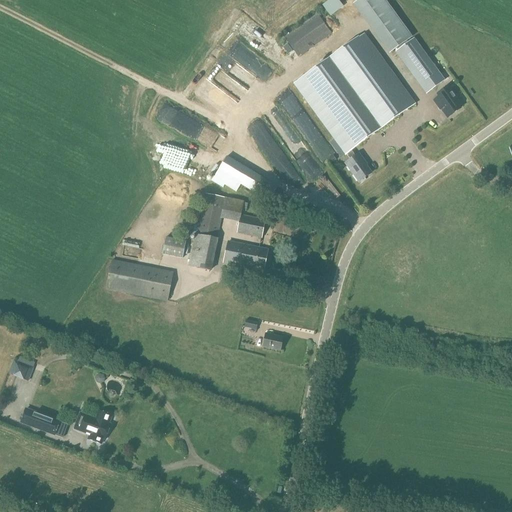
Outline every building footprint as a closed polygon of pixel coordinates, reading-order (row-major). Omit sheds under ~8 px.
[(360,0),(353,5),(389,55),(413,38),(384,0),(360,0)] [(324,14),(331,25),(345,16),(337,5),(324,14)] [(298,57),(331,33),(317,13),(284,38),(298,57)] [(416,103),(365,33),(338,52),(328,60),(295,84),(346,154),(351,150),(378,131),(377,130),(388,121),(389,123),(416,103)] [(413,40),(396,52),(421,86),(422,86),(422,85),(431,79),(436,87),(444,81),(413,40)] [(289,55),(293,51),(288,44),(283,47),(289,55)] [(239,70),(249,61),(240,51),(230,60),(239,70)] [(279,53),(267,59),(275,76),(288,70),(279,53)] [(223,63),(215,73),(236,90),(248,75),(242,71),(239,75),(233,70),(236,67),(232,64),(229,67),(223,63)] [(434,101),(439,107),(448,118),(460,109),(458,107),(461,104),(448,87),(438,95),(439,97),(434,101)] [(313,198),(322,193),(292,134),(279,141),(292,167),(297,165),(313,198)] [(215,136),(195,178),(210,185),(230,144),(215,136)] [(355,156),(351,150),(346,154),(351,160),(345,164),(359,182),(371,173),(366,166),(368,165),(366,162),(365,163),(359,154),(355,156)] [(217,172),(212,181),(224,188),(225,185),(237,192),(241,185),(269,202),(278,187),(226,156),(217,172)] [(330,166),(337,161),(334,156),(327,161),(330,166)] [(186,175),(195,162),(189,158),(180,171),(186,175)] [(275,174),(283,190),(296,183),(288,167),(275,174)] [(217,239),(221,219),(239,222),(237,234),(262,239),(265,221),(241,216),(244,201),(224,197),(224,198),(205,194),(200,223),(195,222),(192,234),(195,235),(188,266),(212,271),(218,239),(217,239)] [(163,255),(183,259),(187,242),(167,238),(163,255)] [(268,250),(228,242),(224,263),(264,271),(268,250)] [(112,260),(106,290),(167,302),(173,272),(112,260)] [(256,330),(258,322),(246,320),(244,327),(256,330)] [(280,351),(283,337),(265,334),(263,347),(280,351)] [(14,361),(9,374),(28,381),(33,368),(14,361)] [(118,401),(119,391),(108,390),(107,401),(118,401)] [(59,422),(26,409),(21,423),(54,435),(59,422)] [(96,419),(80,413),(74,429),(90,435),(88,440),(101,444),(103,440),(105,440),(111,425),(109,424),(112,416),(98,411),(96,419)] [(18,500),(10,497),(8,506),(15,508),(18,500)]
